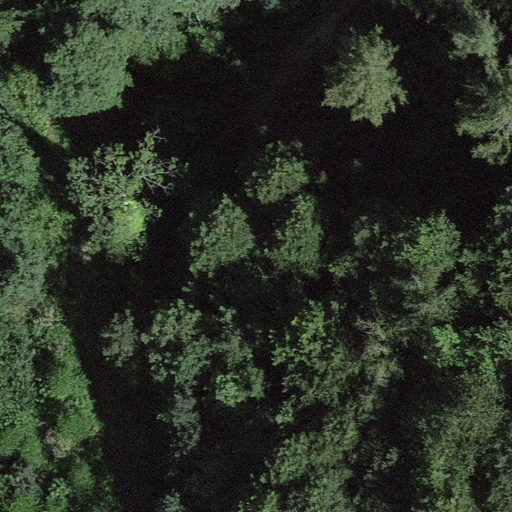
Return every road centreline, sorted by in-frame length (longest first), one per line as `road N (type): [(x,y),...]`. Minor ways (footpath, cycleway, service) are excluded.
road 1 (track): [(271,0),(50,242)]
road 2 (track): [(50,242),(102,0)]
